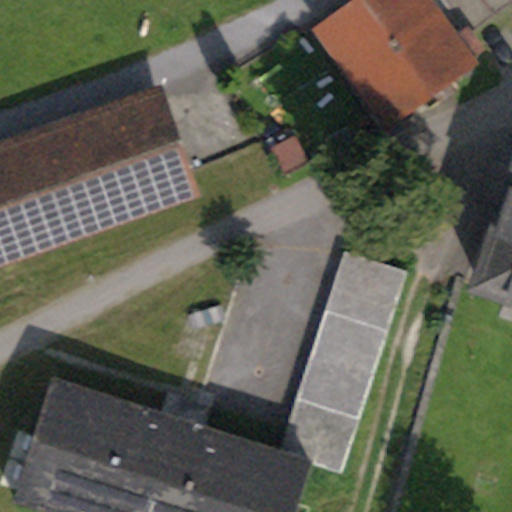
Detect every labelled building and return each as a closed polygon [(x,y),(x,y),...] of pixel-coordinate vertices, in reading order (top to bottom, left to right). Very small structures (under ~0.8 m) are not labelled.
[(366,0),(323,32),(355,77),(436,16),(456,0),(366,0)] [(470,34),(511,3),(511,0),(456,0),(436,16),(355,77),(388,122),(433,90),(442,102),(453,93),(445,81),(482,51),(470,34)] [(0,259),(192,191),(159,97),(0,152),(0,259)] [(289,129),(264,142),(281,175),(306,162),(289,129)] [(511,193),(480,286),(511,296),(511,193)] [(282,454),(312,464),(342,473),(406,273),(346,254),(282,454)] [(296,511),(312,464),(282,454),(205,429),(163,416),(54,381),(16,501),(50,511),(296,511)] [(163,416),(205,429),(212,407),(170,394),(163,416)]
